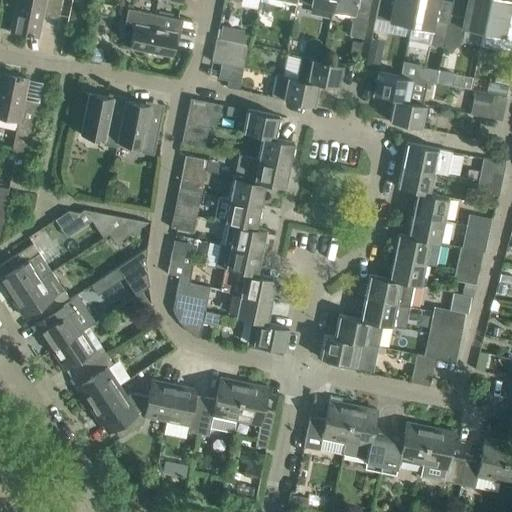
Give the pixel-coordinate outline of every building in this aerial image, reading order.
[(61,0),(16,0),(11,30),(38,36),(43,11),(59,14),(61,0)] [(332,9),(334,0),(297,0),(297,1),(332,9)] [(334,0),(332,9),(343,11),(344,11),(352,21),(349,35),(363,38),(371,0),(334,0)] [(411,25),(415,0),(378,0),(375,18),(411,25)] [(438,0),(415,0),(411,25),(431,29),(428,43),(443,46),(451,6),(438,3),(438,0)] [(483,31),(489,0),(466,0),(465,0),(452,0),(451,6),(443,46),(453,48),(459,44),(461,34),(469,28),(483,31)] [(511,0),(489,0),(483,31),(480,45),(511,51),(511,9),(510,9),(511,0)] [(165,15),(128,8),(125,22),(135,24),(130,47),(171,56),(176,31),(162,28),(165,15)] [(222,26),(219,39),(247,44),(249,35),(243,34),(244,30),(222,26)] [(216,38),(214,49),(245,56),(247,44),(219,39),(216,38)] [(101,48),(92,46),(89,59),(101,61),(103,52),(101,48)] [(243,67),(245,56),(214,49),(211,61),(243,67)] [(339,87),(344,64),(324,60),(311,57),(306,80),(319,83),(339,87)] [(367,58),(365,68),(378,70),(380,61),(367,58)] [(423,67),(421,79),(435,82),(438,69),(423,67)] [(411,78),(398,75),(379,71),(374,94),(393,98),(406,101),(406,100),(411,78)] [(0,73),(0,116),(18,120),(12,149),(16,149),(29,152),(38,106),(22,102),(27,78),(0,73)] [(315,105),(319,83),(306,80),(276,73),(271,96),(315,105)] [(506,96),(508,85),(489,81),(486,92),(506,96)] [(475,91),(472,102),(484,105),(486,93),(475,91)] [(104,139),(103,143),(116,146),(121,121),(109,118),(114,98),(88,92),(80,134),(104,139)] [(191,97),(188,108),(199,111),(197,122),(208,125),(211,110),(219,111),(220,103),(191,97)] [(421,127),(425,107),(426,104),(406,100),(406,101),(393,98),(389,120),(421,127)] [(125,100),(121,121),(116,146),(117,146),(118,142),(140,146),(139,151),(153,154),(158,128),(146,126),(150,105),(125,100)] [(481,115),(484,105),(472,102),(470,113),(481,115)] [(203,146),(208,125),(197,122),(199,111),(188,108),(181,142),(203,146)] [(275,138),(280,115),(247,109),(243,131),(263,135),(263,136),(275,138)] [(290,165),(295,142),(275,138),(263,136),(258,158),(290,165)] [(448,174),(452,151),(407,141),(402,164),(434,171),(448,174)] [(25,171),(29,152),(16,149),(12,168),(25,171)] [(185,154),(180,177),(192,179),(194,168),(205,170),(207,159),(185,154)] [(503,173),(505,162),(483,157),(478,180),(490,182),(492,171),(503,173)] [(285,187),(290,165),(258,158),(253,180),(266,183),(285,187)] [(430,193),(434,171),(402,164),(397,187),(417,191),(430,193)] [(200,193),(205,170),(194,168),(192,179),(180,177),(178,188),(200,193)] [(499,193),(503,173),(492,171),(490,182),(478,180),(476,189),(499,193)] [(261,205),(266,183),(253,180),(233,176),(229,198),(261,205)] [(0,224),(1,225),(9,188),(0,186),(0,224)] [(197,209),(200,193),(178,188),(172,216),(184,218),(186,207),(197,209)] [(449,197),(430,193),(417,191),(412,213),(445,220),(449,197)] [(261,205),(229,198),(220,197),(215,219),(225,221),(234,223),(234,222),(257,227),(261,205)] [(195,220),(197,209),(186,207),(184,218),(195,220)] [(79,212),(68,210),(80,228),(91,220),(94,225),(103,219),(108,226),(99,232),(102,236),(120,225),(131,218),(83,209),(79,212)] [(440,242),(445,220),(412,213),(407,235),(430,240),(440,242)] [(469,213),(467,224),(482,227),(479,239),(487,240),(491,218),(469,213)] [(131,218),(120,225),(127,236),(149,222),(131,218)] [(267,229),(257,227),(234,222),(234,223),(225,221),(221,243),(262,252),(267,229)] [(479,239),(482,227),(467,224),(462,246),(483,251),(484,251),(487,240),(479,239)] [(436,264),(440,242),(430,240),(407,235),(398,233),(393,256),(425,262),(426,262),(436,264)] [(196,244),(174,239),(169,262),(181,264),(183,253),(194,255),(196,244)] [(0,280),(11,297),(51,271),(33,243),(0,264),(0,280)] [(257,274),(262,252),(221,243),(216,266),(225,268),(244,272),(244,271),(257,274)] [(480,262),(483,251),(462,246),(460,246),(456,269),(467,271),(469,259),(480,262)] [(148,247),(117,268),(135,295),(150,285),(146,261),(148,247)] [(189,283),(194,255),(183,253),(181,264),(169,262),(167,272),(179,275),(178,281),(209,288),(210,287),(189,283)] [(421,285),(425,262),(393,256),(389,278),(414,284),(421,285)] [(478,273),(480,262),(469,259),(467,271),(456,269),(453,279),(474,283),(476,272),(478,273)] [(272,301),(276,278),(257,274),(244,271),(244,272),(225,268),(221,289),(239,293),(239,294),(272,301)] [(70,298),(63,289),(51,271),(11,297),(23,316),(42,304),(48,313),(70,298)] [(389,278),(369,274),(365,296),(397,303),(406,305),(410,306),(414,284),(389,278)] [(207,299),(209,288),(178,281),(176,292),(207,299)] [(498,283),(496,292),(503,294),(506,285),(498,283)] [(203,318),(207,299),(176,292),(173,308),(174,312),(179,321),(185,328),(192,334),(200,337),(203,318)] [(267,322),(272,301),(239,294),(235,316),(251,320),(267,323),(267,322)] [(406,305),(397,303),(365,296),(360,318),(360,319),(371,321),(382,324),(392,326),(393,325),(401,327),(406,305)] [(52,350),(88,326),(87,326),(83,329),(71,311),(76,308),(70,298),(48,313),(53,322),(39,331),(52,350)] [(434,306),(431,322),(462,328),(466,312),(434,306)] [(382,324),(371,321),(360,319),(360,318),(339,314),(334,336),(334,337),(362,343),(366,344),(366,343),(378,346),(382,324)] [(285,349),(290,327),(267,322),(267,323),(251,320),(245,347),(274,353),(275,347),(285,349)] [(460,339),(462,328),(431,322),(429,333),(460,339)] [(106,354),(88,326),(52,350),(64,369),(78,359),(84,368),(106,354)] [(455,362),(460,339),(429,333),(424,355),(435,358),(455,362)] [(334,337),(334,336),(324,334),(319,357),(329,359),(328,364),(356,370),(362,343),(334,337)] [(88,405),(119,385),(107,366),(112,363),(106,354),(84,368),(90,377),(76,386),(88,405)] [(435,358),(424,355),(417,354),(411,382),(429,385),(435,358)] [(236,420),(244,381),(220,376),(215,398),(205,396),(202,407),(197,433),(208,436),(210,427),(234,432),(237,420),(236,420)] [(166,420),(174,384),(152,379),(148,397),(146,407),(114,428),(120,437),(143,422),(144,416),(166,420)] [(268,386),(244,381),(236,420),(237,420),(259,425),(255,445),(266,447),(274,410),(263,408),(268,386)] [(196,388),(174,384),(166,420),(188,425),(186,431),(197,433),(202,407),(192,405),(196,388)] [(146,407),(148,397),(129,393),(126,395),(119,385),(88,405),(100,424),(102,423),(108,432),(114,428),(146,407)] [(345,442),(353,404),(342,402),(343,397),(330,394),(325,418),(310,415),(303,445),(319,449),(321,437),(345,442)] [(377,409),(353,404),(345,442),(343,452),(366,457),(364,468),(380,471),(387,436),(372,433),(377,409)] [(422,464),(430,426),(406,421),(402,439),(387,436),(380,471),(395,474),(399,459),(422,464)] [(454,431),(430,426),(422,464),(446,469),(443,481),(459,484),(464,458),(449,455),(454,431)] [(500,480),(508,442),(484,438),(479,461),(464,458),(459,484),(474,487),(477,475),(500,480)] [(511,443),(508,442),(500,480),(511,482),(511,443)] [(165,460),(163,472),(186,477),(188,465),(165,460)] [(294,496),(292,506),(297,507),(308,509),(310,499),(294,496)]
